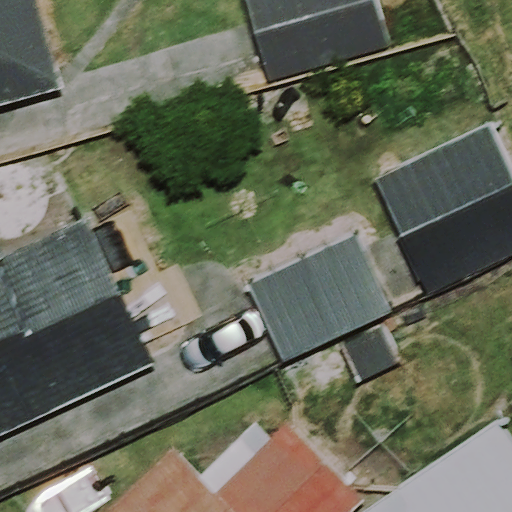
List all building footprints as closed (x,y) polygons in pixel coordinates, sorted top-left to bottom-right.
[(0,0),(0,98),(70,79),(47,0),(0,0)] [(248,0),(270,77),(439,32),(430,0),(248,0)] [(511,254),(511,207),(481,138),(381,183),(430,292),(511,254)] [(0,428),(166,352),(96,200),(0,244),(0,428)] [(394,306),(360,230),(250,279),(284,355),(394,306)] [(511,511),(511,434),(495,407),(362,488),(289,412),(261,440),(223,402),(109,511),(511,511)]
